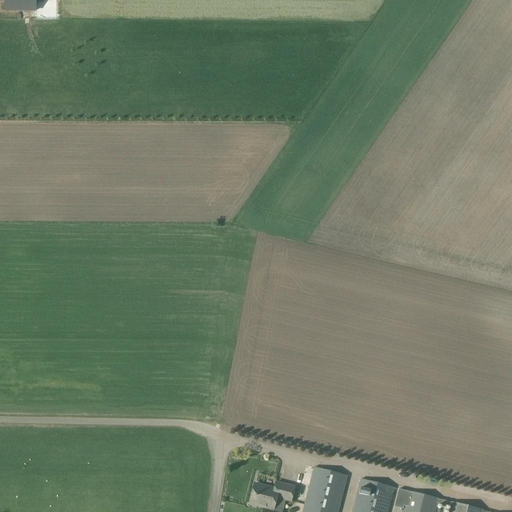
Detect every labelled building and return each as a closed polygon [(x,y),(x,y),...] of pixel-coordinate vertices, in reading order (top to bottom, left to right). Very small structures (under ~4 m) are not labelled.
[(37,0),(8,0),(9,15),(38,14),(37,0)] [(313,468),(302,511),(337,511),(346,476),(313,468)] [(351,511),(387,511),(393,488),(360,480),(351,511)] [(273,491),(264,488),(264,486),(254,484),(249,504),(264,508),(262,511),(281,511),(285,500),(290,501),(294,487),(276,483),(273,491)] [(481,511),(482,510),(399,489),(394,507),(404,509),(403,511),(434,511),(437,504),(450,507),(449,511),(481,511)]
